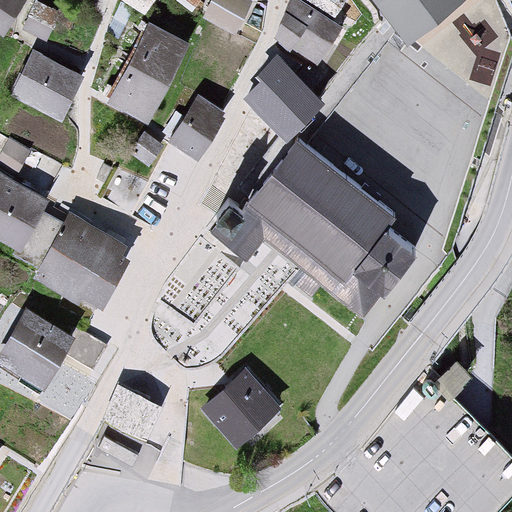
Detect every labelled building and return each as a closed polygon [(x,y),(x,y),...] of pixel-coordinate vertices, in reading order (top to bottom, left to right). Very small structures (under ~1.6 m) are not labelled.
[(0,0),(0,33),(2,35),(24,0),(0,0)] [(39,0),(32,0),(20,31),(46,42),(60,9),(39,0)] [(119,0),(119,1),(143,15),(152,0),(119,0)] [(174,0),(191,11),(198,0),(174,0)] [(209,0),(202,17),(233,32),(247,0),(209,0)] [(309,0),(333,15),(342,0),(309,0)] [(375,0),(403,38),(456,0),(375,0)] [(289,12),(273,39),(288,48),(304,21),(289,12)] [(145,23),(103,102),(146,124),(187,45),(145,23)] [(336,90),(293,47),(251,89),(294,132),(336,90)] [(30,53),(10,96),(59,119),(79,75),(30,53)] [(196,94),(167,140),(195,157),(224,111),(196,94)] [(148,130),(129,163),(150,175),(169,142),(148,130)] [(301,270),(360,315),(414,245),(385,223),(394,211),(288,130),(209,235),(244,262),(261,240),(301,270)] [(0,172),(0,242),(19,252),(48,197),(0,172)] [(97,314),(133,252),(59,208),(22,270),(97,314)] [(23,305),(0,348),(0,358),(46,383),(73,332),(23,305)] [(244,370),(199,410),(234,448),(279,408),(244,370)] [(118,383),(101,414),(144,437),(161,406),(118,383)] [(96,451),(106,457),(113,444),(103,439),(96,451)] [(106,457),(130,470),(138,458),(113,444),(106,457)]
